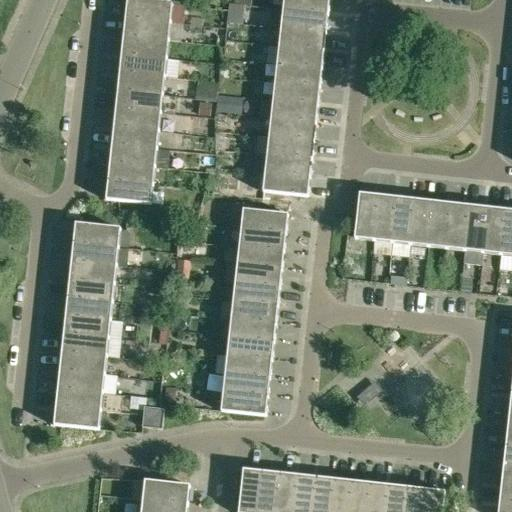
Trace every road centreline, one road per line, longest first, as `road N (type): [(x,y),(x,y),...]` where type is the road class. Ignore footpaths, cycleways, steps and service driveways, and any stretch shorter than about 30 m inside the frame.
road 1 (residential): [(465,460),(479,331),(316,314)]
road 2 (residential): [(348,162),(365,10),(497,24)]
road 3 (residential): [(0,486),(232,437)]
road 4 (residential): [(92,3),(73,194),(64,205),(41,208)]
road 5 (residential): [(19,422),(41,208)]
road 6 (residential): [(301,442),(465,460)]
road 7 (residential): [(481,176),(497,24)]
road 8 (residential): [(481,176),(348,162)]
road 9 (residential): [(301,442),(316,314)]
